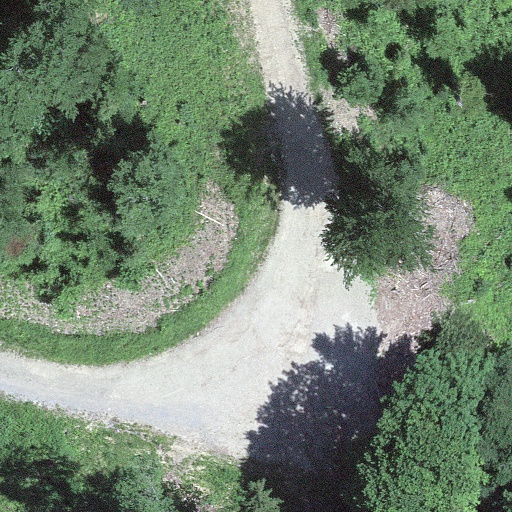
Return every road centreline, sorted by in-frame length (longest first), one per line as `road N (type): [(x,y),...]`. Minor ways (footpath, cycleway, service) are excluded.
road 1 (track): [(309,186),(289,293),(257,339),(209,372),(148,388),(64,383),(0,366)]
road 2 (track): [(309,186),(276,0)]
